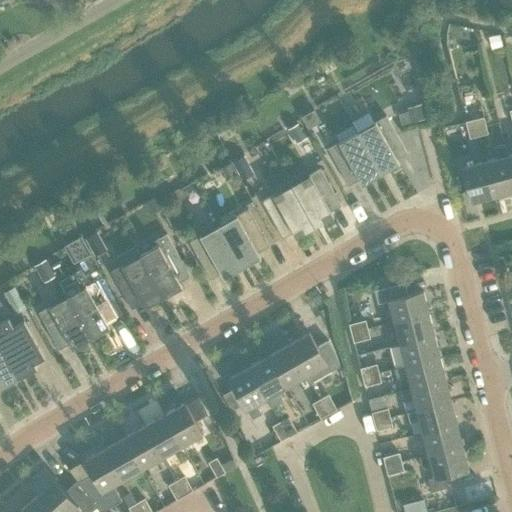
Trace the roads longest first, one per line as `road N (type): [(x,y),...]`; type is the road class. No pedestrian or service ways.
road 1 (residential): [(0,460),(45,425),(402,221),(427,222),(448,237),(485,376)]
road 2 (residential): [(309,511),(285,450),(358,408),(385,511)]
road 3 (residential): [(0,65),(114,0)]
